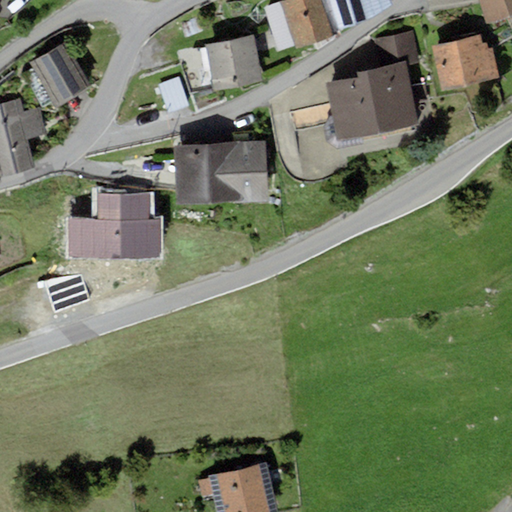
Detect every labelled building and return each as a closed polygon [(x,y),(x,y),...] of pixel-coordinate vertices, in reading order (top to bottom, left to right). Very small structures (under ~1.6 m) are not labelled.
[(281,0),(261,7),(278,53),(295,47),(296,49),(340,33),(338,28),(328,0),(281,0)] [(391,0),(328,0),(338,28),(394,6),(391,0)] [(511,0),(478,0),(487,24),(511,15),(511,0)] [(355,77),(325,83),(334,122),(325,131),(328,143),(338,149),(363,143),(362,138),(421,125),(416,105),(430,102),(426,82),(414,84),(411,68),(425,65),(417,28),(372,38),(378,65),(354,71),(355,77)] [(479,34),(432,45),(443,91),(499,78),(492,49),(489,50),(487,42),(481,44),(479,34)] [(255,35),(205,44),(206,48),(201,49),(205,72),(210,71),(214,92),(264,83),(255,35)] [(66,42),(30,62),(33,69),(24,74),(43,108),(53,102),(56,108),(92,87),(66,42)] [(189,106),(179,77),(158,84),(168,113),(189,106)] [(21,98),(0,102),(0,174),(34,166),(27,139),(46,134),(39,107),(24,111),(21,98)] [(266,141),(172,146),(175,205),(269,200),(266,141)] [(277,511),(266,462),(208,476),(216,511),(277,511)]
